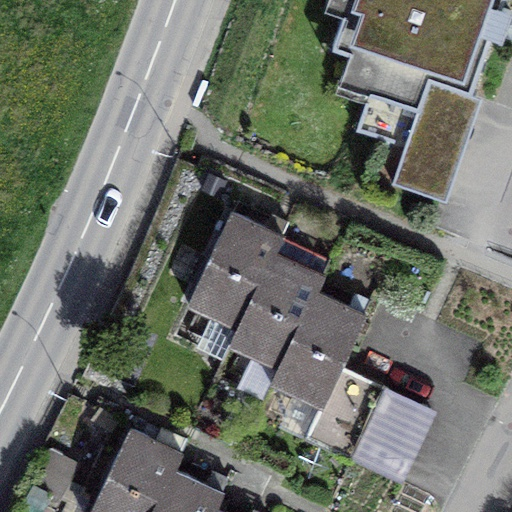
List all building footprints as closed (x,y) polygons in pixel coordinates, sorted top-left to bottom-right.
[(430,79),(471,93),(492,36),(501,38),(510,10),(501,7),(503,0),(348,0),(333,45),(379,62),(355,129),(407,147),(430,79)] [(233,211),(188,303),(238,327),(283,235),(233,211)] [(316,251),(283,235),(238,327),(231,342),(280,365),(316,289),(324,274),(308,266),(316,251)] [(366,313),(316,289),(280,365),(273,380),(323,404),(331,387),(342,365),(366,313)] [(389,387),(342,365),(331,387),(378,409),(389,387)] [(367,433),(378,409),(331,387),(323,404),(320,411),(367,433)] [(354,458),(367,433),(320,411),(308,436),(354,458)] [(180,451),(131,427),(89,511),(150,511),(172,467),(180,451)] [(222,491),(172,467),(150,511),(211,511),(214,507),(222,491)]
